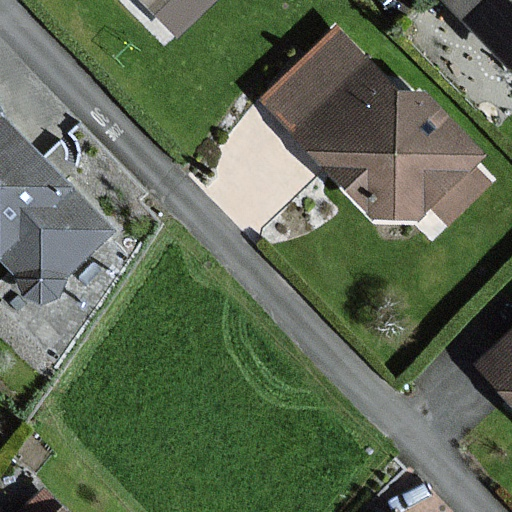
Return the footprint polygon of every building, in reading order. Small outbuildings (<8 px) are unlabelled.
[(511,0),(465,0),(511,50),(511,0)] [(414,107),(343,31),(274,94),(382,210),(406,188),(425,209),(490,149),(434,88),(414,107)] [(61,275),(114,228),(3,102),(8,98),(0,88),(0,238),(35,278),(30,282),(46,300),(67,282),(61,275)] [(511,338),(488,362),(511,386),(511,338)] [(72,511),(53,491),(31,511),(72,511)]
